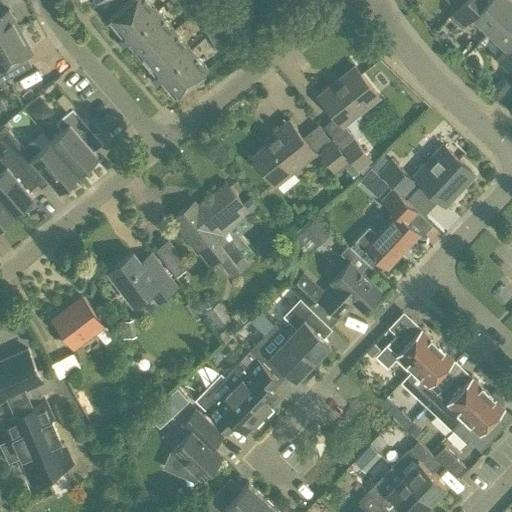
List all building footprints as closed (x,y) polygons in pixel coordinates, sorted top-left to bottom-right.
[(120,42),(157,9),(149,0),(128,0),(107,19),(122,36),(117,40),(120,42)] [(489,29),(511,4),(511,0),(482,0),(478,4),(473,0),(462,0),(456,7),(455,6),(448,14),(459,25),(471,12),(489,29)] [(511,4),(489,29),(498,37),(494,41),(502,49),(495,56),(511,71),(511,70),(511,4)] [(0,40),(20,29),(8,8),(0,11),(0,40)] [(141,57),(174,29),(157,9),(120,42),(122,45),(126,41),(141,57)] [(207,33),(219,27),(211,12),(199,18),(207,33)] [(219,27),(207,33),(215,48),(228,42),(219,27)] [(20,29),(0,40),(0,81),(12,74),(7,64),(32,50),(20,29)] [(153,81),(191,48),(174,29),(141,57),(155,74),(150,78),(153,81)] [(191,48),(153,81),(155,83),(159,79),(174,96),(207,67),(191,48)] [(354,64),(318,93),(342,123),(378,94),(354,64)] [(50,138),(77,171),(97,154),(79,133),(88,125),(72,107),(55,121),(61,128),(50,138)] [(251,153),(275,183),(315,151),(288,117),(273,129),(276,133),(251,153)] [(77,171),(50,138),(40,147),(37,142),(28,142),(23,146),(4,124),(0,127),(0,139),(8,149),(24,167),(28,171),(37,164),(58,188),(77,171)] [(341,147),(358,168),(371,158),(354,136),(341,147)] [(349,158),(332,137),(317,149),(334,170),(349,158)] [(445,203),(474,172),(442,142),(411,175),(391,156),(378,169),(404,194),(418,178),(445,203)] [(16,175),(24,167),(8,149),(0,155),(0,196),(13,211),(32,194),(16,175)] [(248,211),(241,202),(242,201),(225,181),(190,209),(186,204),(173,216),(178,222),(176,223),(191,242),(193,244),(194,243),(211,264),(217,259),(230,275),(248,260),(233,242),(230,245),(214,224),(219,220),(226,229),(248,211)] [(418,231),(408,222),(418,211),(392,186),(382,197),(395,210),(375,230),(368,224),(349,244),(370,264),(377,256),(387,265),(418,231)] [(0,221),(13,211),(0,196),(0,221)] [(301,239),(315,253),(339,229),(325,215),(301,239)] [(175,276),(188,266),(168,238),(154,248),(175,276)] [(150,275),(132,251),(108,269),(133,301),(149,289),(156,300),(176,285),(161,266),(150,275)] [(350,259),(323,288),(303,269),(287,285),(299,296),(307,304),(316,295),(339,318),(355,302),(361,307),(379,287),(350,259)] [(113,339),(102,324),(80,295),(50,317),(72,346),(91,333),(101,347),(113,339)] [(312,359),(329,341),(310,323),(319,315),(307,304),(299,296),(283,314),(295,325),(287,334),(286,334),(312,359)] [(219,328),(231,318),(217,300),(205,309),(219,328)] [(412,368),(437,341),(411,317),(386,343),(395,352),(398,355),(395,358),(406,368),(409,365),(412,368)] [(248,349),(266,366),(275,357),(296,377),(312,359),(286,334),(287,334),(274,322),(248,349)] [(426,405),(448,381),(439,372),(453,357),(437,341),(412,368),(400,381),(426,405)] [(73,483),(66,467),(71,465),(43,401),(32,406),(23,386),(40,378),(27,347),(0,358),(0,399),(6,397),(14,414),(3,418),(31,482),(45,476),(52,492),(73,483)] [(258,374),(266,366),(248,349),(223,376),(262,412),(279,394),(268,384),(258,374)] [(59,359),(64,375),(86,368),(80,352),(59,359)] [(451,428),(488,389),(471,373),(457,389),(448,381),(426,405),(451,428)] [(245,430),(262,412),(223,376),(198,402),(230,432),(238,423),(245,430)] [(488,389),(451,428),(460,437),(464,433),(480,448),(500,427),(491,418),(504,405),(500,401),(504,396),(495,388),(490,392),(488,389)] [(151,428),(169,412),(160,403),(142,419),(151,428)] [(221,455),(211,445),(222,434),(194,407),(181,422),(190,430),(173,448),(170,447),(162,466),(194,481),(199,476),(200,477),(221,455)] [(401,474),(429,500),(445,483),(432,470),(441,461),(434,455),(417,439),(408,448),(407,447),(392,463),(402,473),(401,474)] [(444,445),(434,455),(441,461),(455,475),(465,465),(444,445)] [(409,511),(417,511),(429,500),(401,474),(386,490),(375,479),(366,490),(385,508),(395,498),(409,511)] [(251,511),(265,497),(247,480),(241,487),(230,476),(199,508),(203,511),(251,511)] [(381,511),(385,508),(366,490),(357,499),(360,501),(348,511),(381,511)] [(280,511),(265,497),(251,511),(280,511)]
